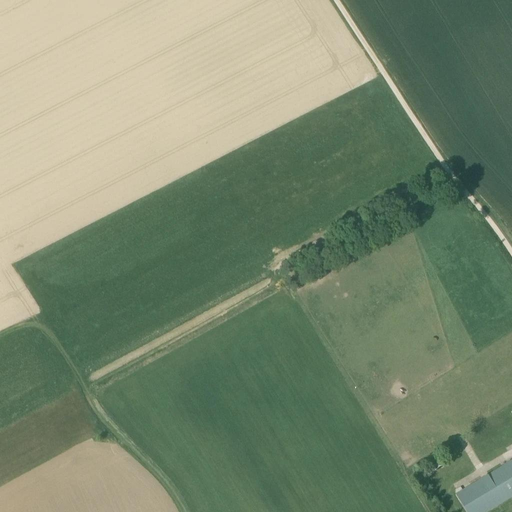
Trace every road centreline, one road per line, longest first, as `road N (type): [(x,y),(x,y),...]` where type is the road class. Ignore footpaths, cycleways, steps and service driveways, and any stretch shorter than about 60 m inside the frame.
road 1 (track): [(511,252),(336,0)]
road 2 (track): [(185,511),(161,476),(109,427),(56,334),(35,322),(0,335)]
